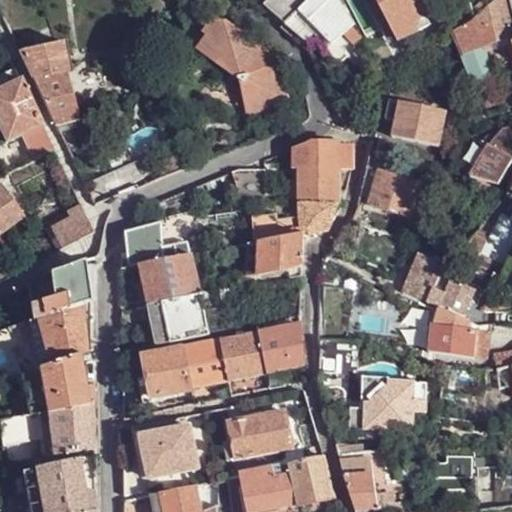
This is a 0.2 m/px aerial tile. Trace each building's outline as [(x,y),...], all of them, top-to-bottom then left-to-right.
[(268,8),(286,25),(300,12),(310,0),(271,0),(272,1),(266,6),(268,8)] [(347,18),(330,0),(310,0),(300,12),(315,28),(331,44),(329,46),(328,47),(338,59),(343,59),(355,51),(351,47),(358,37),(347,18)] [(378,0),(399,41),(419,31),(415,22),(427,16),(418,0),(378,0)] [(456,33),(468,62),(486,52),(511,36),(511,35),(511,30),(505,0),(496,0),(476,20),(474,22),(456,33)] [(300,12),(286,25),(303,40),(315,28),(300,12)] [(208,34),(199,48),(242,80),(248,115),(275,111),(274,104),(290,101),(284,60),(227,20),(224,21),(217,15),(204,31),(208,34)] [(73,73),(65,40),(19,51),(33,80),(66,74),(73,73)] [(468,62),(478,84),(491,79),(486,52),(468,62)] [(77,119),(66,74),(33,80),(56,125),(77,119)] [(301,76),(291,78),(295,99),(308,97),(304,84),(301,76)] [(43,124),(21,79),(0,90),(0,128),(7,143),(23,134),(43,124)] [(502,111),(491,79),(478,84),(489,116),(502,111)] [(402,104),(386,100),(382,118),(398,121),(402,104)] [(338,111),(348,129),(360,125),(375,120),(366,101),(338,111)] [(439,146),(447,113),(402,104),(398,121),(394,137),(439,146)] [(360,125),(364,135),(374,133),(375,120),(360,125)] [(56,150),(43,124),(23,134),(36,160),(56,150)] [(511,147),(507,129),(492,146),(511,158),(511,147)] [(339,145),(339,142),(313,144),(313,167),(302,168),(301,202),(338,202),(338,169),(339,145)] [(313,167),(313,144),(297,150),(297,168),(302,168),(313,167)] [(353,144),(339,145),(338,169),(353,169),(353,144)] [(472,176),(500,184),(501,182),(511,164),(511,158),(492,146),(491,145),(472,176)] [(91,180),(102,202),(106,201),(181,171),(176,155),(155,163),(151,153),(91,180)] [(363,181),(363,187),(374,190),(380,170),(368,167),(363,181)] [(411,217),(421,183),(380,170),(374,190),(370,204),(411,217)] [(266,203),(267,172),(242,173),(233,176),(245,202),(266,203)] [(500,184),(472,176),(469,189),(492,196),(500,184)] [(23,217),(0,185),(0,234),(1,233),(23,217)] [(338,202),(301,202),(301,217),(304,234),(330,233),(338,202)] [(70,217),(51,227),(63,249),(85,237),(95,232),(88,218),(82,203),(67,211),(70,217)] [(304,234),(301,217),(276,222),(280,239),(304,234)] [(280,239),(276,222),(254,226),(260,244),(261,243),(280,239)] [(163,246),(161,224),(140,230),(127,234),(125,239),(125,243),(123,272),(142,268),(164,264),(163,246)] [(280,239),(261,243),(260,277),(303,268),(304,234),(280,239)] [(163,246),(164,264),(192,258),(187,241),(163,246)] [(260,244),(252,245),(250,277),(260,277),(261,243),(260,244)] [(441,309),(453,280),(444,276),(449,268),(420,255),(403,292),(441,309)] [(202,298),(194,258),(192,258),(164,264),(142,268),(147,291),(151,309),(202,298)] [(0,267),(0,275),(3,281),(20,272),(13,260),(0,267)] [(90,300),(84,260),(54,271),(50,272),(55,295),(60,312),(83,304),(90,301),(90,300)] [(357,290),(364,278),(342,264),(334,282),(342,286),(343,284),(357,290)] [(142,268),(123,272),(123,291),(147,291),(142,268)] [(55,295),(50,272),(28,285),(32,303),(55,295)] [(475,290),(453,280),(441,309),(440,311),(461,318),(475,290)] [(246,302),(243,289),(221,294),(224,307),(246,302)] [(482,311),(508,310),(507,293),(495,292),(482,311)] [(60,312),(55,295),(32,303),(34,321),(37,320),(60,312)] [(143,310),(142,297),(124,297),(124,314),(143,310)] [(301,316),(303,297),(290,297),(290,317),(301,316)] [(211,336),(202,298),(151,309),(159,348),(184,342),(211,336)] [(343,301),(320,298),(320,341),(323,341),(338,343),(343,301)] [(429,306),(419,303),(415,318),(432,324),(434,325),(438,310),(429,306)] [(88,351),(83,304),(60,312),(37,320),(40,333),(50,366),(78,355),(88,351)] [(148,325),(145,310),(143,310),(124,314),(124,331),(148,325)] [(460,328),(461,318),(440,311),(438,310),(434,325),(460,328)] [(461,318),(460,328),(472,329),(473,323),(461,318)] [(40,333),(37,320),(34,321),(18,327),(22,338),(33,334),(40,333)] [(267,332),(266,323),(259,324),(261,334),(267,332)] [(474,357),(476,329),(472,329),(460,328),(434,325),(432,324),(429,351),(474,357)] [(305,366),(302,325),(267,332),(261,334),(268,374),(305,366)] [(490,331),(476,329),(474,357),(486,359),(490,331)] [(50,366),(40,333),(33,334),(43,368),(50,366)] [(268,374),(261,334),(222,343),(230,383),(268,374)] [(338,343),(323,341),(322,372),(322,373),(324,374),(359,377),(361,344),(359,344),(338,343)] [(230,383),(222,343),(186,351),(193,391),(230,383)] [(193,391),(186,351),(145,360),(149,380),(153,399),(193,391)] [(496,356),(498,370),(511,366),(511,353),(496,356)] [(83,373),(78,355),(50,366),(43,368),(37,370),(46,410),(47,410),(89,401),(86,386),(83,373)] [(511,384),(511,366),(498,370),(500,386),(511,384)] [(46,410),(37,370),(21,377),(29,414),(39,412),(46,410)] [(94,384),(93,371),(83,373),(86,386),(94,384)] [(429,414),(430,386),(389,383),(390,380),(365,378),(363,409),(352,409),(351,430),(360,430),(359,439),(380,441),(381,432),(415,434),(416,414),(429,414)] [(149,380),(141,382),(145,401),(153,399),(149,380)] [(94,400),(94,384),(86,386),(89,401),(94,400)] [(94,448),(94,400),(89,401),(47,410),(53,455),(94,448)] [(46,410),(39,412),(29,414),(1,420),(7,447),(41,440),(42,456),(53,455),(47,410),(46,410)] [(293,448),(286,410),(230,422),(238,459),(293,448)] [(199,467),(191,431),(142,441),(150,479),(199,467)] [(365,445),(337,446),(341,461),(367,460),(365,445)] [(460,475),(459,455),(448,455),(448,475),(460,475)] [(459,455),(460,475),(477,474),(477,455),(459,455)] [(334,497),(324,457),(291,464),(293,473),(294,473),(301,504),(334,497)] [(90,511),(96,511),(93,490),(85,492),(79,459),(35,469),(44,511),(90,511)] [(374,475),(372,459),(367,460),(341,461),(345,478),(374,475)] [(281,465),(244,474),(251,511),(301,511),(299,505),(301,504),(294,473),(293,473),(284,476),(281,465)] [(44,511),(35,469),(22,471),(31,511),(44,511)] [(147,493),(142,473),(135,474),(125,472),(125,498),(147,493)] [(374,475),(345,478),(356,511),(377,511),(377,497),(374,475)] [(202,511),(197,485),(161,493),(165,511),(202,511)] [(165,511),(161,493),(153,496),(156,511),(165,511)] [(377,511),(397,511),(393,494),(377,497),(377,511)] [(156,511),(153,496),(125,502),(125,511),(156,511)] [(301,504),(299,505),(301,511),(337,505),(334,497),(301,504)]
